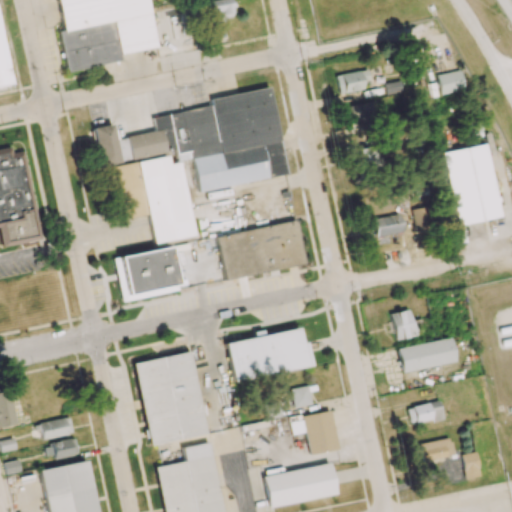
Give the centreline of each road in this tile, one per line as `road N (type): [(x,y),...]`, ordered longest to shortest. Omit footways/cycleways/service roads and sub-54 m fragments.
road 1 (residential): [(384,511),(276,0)]
road 2 (residential): [(131,511),(23,0)]
road 3 (residential): [(511,251),(0,358)]
road 4 (residential): [(411,30),(0,115)]
